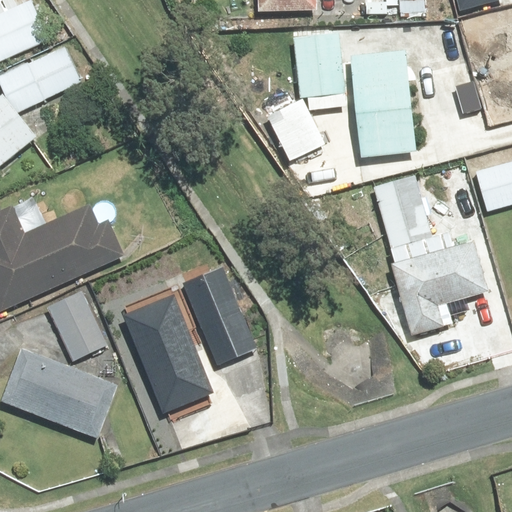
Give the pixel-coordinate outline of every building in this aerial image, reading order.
[(317,0),(259,0),(260,14),(317,13),(317,0)] [(424,0),(399,0),(400,19),(425,19),(424,0)] [(341,35),(294,39),(300,102),(346,98),(341,35)] [(407,52),(351,58),(362,161),(418,155),(407,52)] [(0,100),(0,170),(38,140),(4,97),(0,100)] [(511,164),(475,174),(486,214),(511,207),(511,164)] [(389,250),(434,238),(418,177),(372,190),(389,250)] [(0,313),(125,259),(109,223),(100,227),(91,207),(26,235),(13,207),(0,213),(0,313)] [(476,243),(392,267),(412,338),(446,329),(440,309),(490,295),(476,243)] [(174,246),(155,256),(164,275),(183,265),(174,246)] [(225,271),(183,289),(217,369),(259,351),(225,271)] [(82,291),(47,309),(74,364),(110,346),(82,291)] [(177,299),(125,320),(163,416),(215,396),(177,299)] [(23,352),(3,405),(99,442),(119,388),(23,352)]
